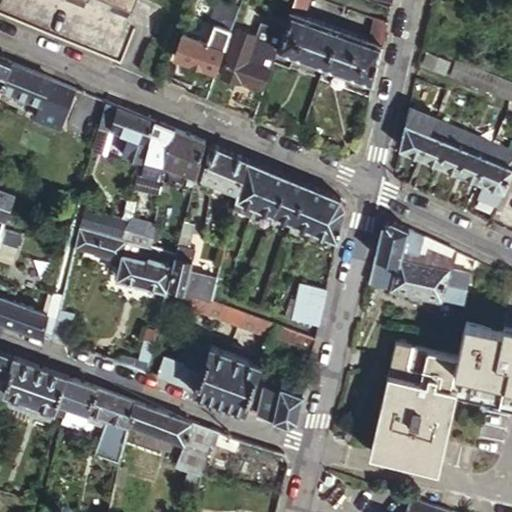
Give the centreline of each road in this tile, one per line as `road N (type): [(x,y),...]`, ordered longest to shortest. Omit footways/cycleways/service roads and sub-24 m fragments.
road 1 (residential): [(371,184),(0,31)]
road 2 (residential): [(315,447),(0,332)]
road 3 (residential): [(315,447),(371,184)]
road 4 (unknown): [(315,447),(511,488)]
road 5 (residential): [(371,184),(412,0)]
road 6 (residential): [(511,252),(371,184)]
